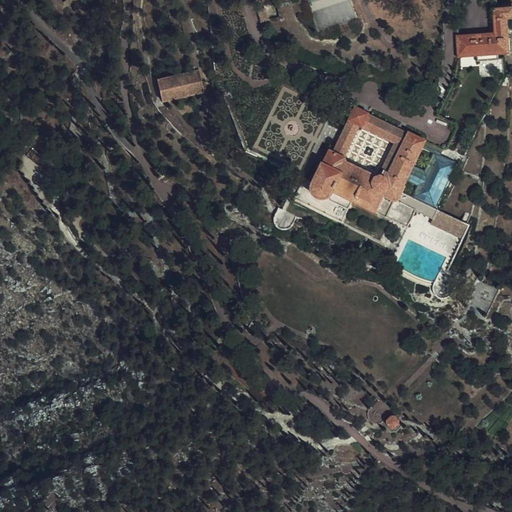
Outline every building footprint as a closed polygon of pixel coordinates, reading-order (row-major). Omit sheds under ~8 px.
[(496,53),(502,52),(508,52),(508,20),(511,19),(511,6),(508,7),(507,4),(496,5),(496,35),(456,37),(457,54),(475,53),(496,53)] [(202,87),(198,64),(157,73),(161,95),(202,87)] [(299,88),(313,96),(318,87),(304,79),(299,88)] [(451,165),(430,205),(436,208),(460,158),(442,150),(423,140),(407,132),(406,133),(367,113),(367,112),(355,106),(333,150),(329,148),(311,180),(310,185),(311,189),(313,193),(317,195),(321,196),(325,195),(330,190),(346,197),(384,216),(386,214),(405,224),(414,207),(394,198),(399,189),(414,196),(434,156),(451,165)] [(423,140),(442,150),(443,149),(448,148),(459,128),(456,119),(439,109),(423,140)] [(51,172),(58,164),(33,143),(27,151),(51,172)] [(414,196),(430,205),(451,165),(434,156),(414,196)] [(436,208),(430,205),(414,196),(399,189),(394,198),(414,207),(432,217),(436,208)] [(330,190),(325,195),(343,204),(346,197),(330,190)] [(294,214),(276,205),(272,212),(271,216),(272,221),(275,225),(280,227),(283,227),(286,226),(290,221),(294,214)] [(467,224),(436,208),(432,217),(429,221),(460,238),(467,224)] [(452,280),(435,270),(428,282),(427,285),(428,289),(429,292),(431,295),(434,296),(438,296),(441,296),(444,294),(446,290),(452,280)] [(381,418),(384,421),(388,422),(391,418),(391,415),(388,411),(384,411),(381,414),(381,418)]
